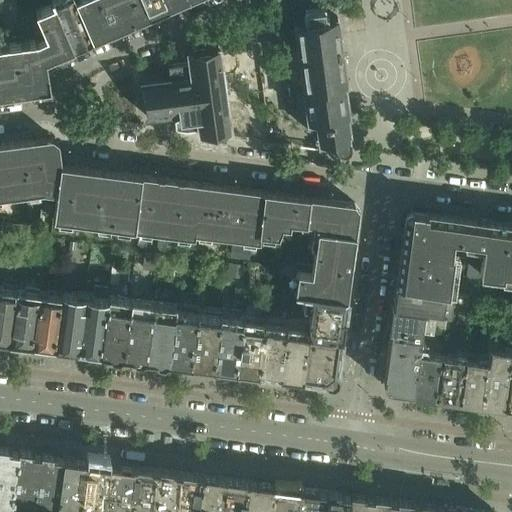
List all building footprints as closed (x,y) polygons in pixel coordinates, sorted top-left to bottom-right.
[(36,11),(44,31),(55,56),(95,39),(77,0),(51,0),(53,3),(36,11)] [(145,0),(77,0),(95,39),(151,14),(145,0)] [(169,7),(166,0),(145,0),(151,14),(169,7)] [(279,22),(283,45),(298,43),(308,118),(316,117),(318,126),(312,127),(315,141),(316,141),(317,148),(319,148),(319,149),(322,149),(321,139),(335,137),(336,144),(336,145),(337,146),(337,147),(338,148),(339,149),(340,150),(342,150),(343,150),(345,150),(347,149),(348,149),(349,148),(349,147),(350,146),(350,145),(351,143),(351,142),(347,113),(348,113),(344,81),(346,80),(337,14),(336,14),(334,4),(332,4),(331,0),(305,0),(281,11),(282,21),(279,22)] [(275,14),(254,22),(256,34),(277,32),(275,14)] [(37,40),(4,44),(11,93),(45,89),(50,82),(46,60),(55,56),(44,31),(36,32),(37,40)] [(0,94),(11,93),(4,44),(0,44),(0,94)] [(200,133),(230,129),(231,129),(219,47),(189,51),(190,61),(168,64),(170,78),(142,81),(147,116),(178,112),(179,120),(175,121),(176,130),(187,132),(199,130),(200,133)] [(52,137),(36,139),(43,191),(57,192),(62,164),(59,141),(52,137)] [(36,139),(0,143),(0,196),(43,191),(36,139)] [(101,224),(108,170),(62,164),(57,192),(54,217),(101,224)] [(134,228),(140,174),(108,170),(101,224),(134,228)] [(202,182),(140,174),(134,228),(194,236),(195,232),(202,182)] [(267,191),(202,182),(195,232),(260,241),(261,233),(267,191)] [(354,202),(267,191),(261,233),(279,235),(281,227),(282,225),(290,226),(290,221),(313,223),(312,229),(317,230),(317,231),(355,235),(359,208),(354,202)] [(499,274),(505,222),(412,210),(406,215),(404,227),(449,233),(448,238),(450,238),(448,253),(450,253),(479,257),(479,259),(469,257),(465,282),(478,284),(479,271),(499,274)] [(33,224),(16,223),(16,224),(2,222),(0,233),(0,235),(14,238),(31,239),(33,224)] [(511,223),(505,222),(499,274),(511,275),(511,223)] [(449,233),(404,227),(397,285),(445,291),(450,253),(448,253),(450,238),(448,238),(449,233)] [(349,278),(355,235),(317,231),(312,272),(349,278)] [(145,251),(143,269),(158,270),(159,252),(145,251)] [(112,262),(110,282),(117,283),(120,263),(112,262)] [(229,262),(227,275),(244,278),(246,265),(229,262)] [(347,300),(349,278),(312,272),(298,270),(295,292),(305,294),(347,300)] [(1,286),(0,285),(0,337),(9,338),(16,288),(16,282),(2,281),(1,286)] [(24,289),(16,288),(9,338),(31,341),(38,290),(39,285),(25,284),(24,289)] [(445,291),(397,285),(394,305),(431,309),(446,311),(449,292),(445,291)] [(50,292),(38,290),(31,341),(54,344),(62,289),(62,288),(51,286),(50,292)] [(85,293),(62,289),(54,344),(77,347),(85,293)] [(108,296),(85,293),(77,347),(101,350),(108,296)] [(108,294),(108,296),(101,350),(122,353),(130,297),(108,294)] [(345,311),(347,300),(305,294),(303,306),(312,307),(309,321),(308,332),(342,337),(345,311)] [(153,300),(130,297),(122,353),(145,356),(153,300)] [(175,303),(153,300),(145,356),(167,359),(174,306),(175,303)] [(431,309),(394,305),(390,332),(419,336),(421,322),(429,323),(430,319),(431,309)] [(198,309),(174,306),(167,359),(190,362),(198,309)] [(220,312),(198,309),(190,362),(212,365),(220,312)] [(242,315),(220,312),(212,365),(235,368),(242,315)] [(242,313),(242,315),(235,368),(257,371),(264,315),(242,313)] [(459,314),(457,323),(469,325),(470,315),(459,314)] [(287,319),(264,315),(257,371),(280,374),(287,319)] [(309,321),(287,319),(280,374),(302,377),(309,321)] [(330,380),(336,376),(342,337),(308,332),(302,377),(330,380)] [(419,336),(390,332),(384,381),(389,389),(411,391),(418,346),(417,345),(419,336)] [(502,404),(510,348),(487,345),(486,355),(477,354),(476,359),(463,356),(457,398),(502,404)] [(426,347),(418,346),(411,391),(434,395),(440,353),(426,351),(426,347)] [(511,348),(510,348),(502,404),(511,405),(511,348)] [(452,355),(440,353),(434,395),(457,398),(463,356),(463,352),(453,350),(452,355)] [(18,449),(0,446),(0,505),(11,507),(18,449)] [(42,452),(18,449),(11,507),(34,510),(42,452)] [(63,455),(42,452),(34,510),(51,511),(56,511),(57,505),(63,455)] [(85,458),(63,455),(57,505),(80,508),(85,458)] [(109,461),(85,458),(80,508),(103,511),(109,461)] [(125,511),(131,464),(109,461),(103,511),(107,511),(125,511)] [(149,511),(156,468),(131,464),(125,511),(149,511)] [(173,511),(178,471),(156,468),(149,511),(173,511)] [(197,511),(202,474),(178,471),(173,511),(197,511)] [(219,511),(224,477),(202,474),(197,511),(219,511)] [(244,511),(249,480),(224,477),(219,511),(244,511)] [(269,511),(274,483),(249,480),(244,511),(269,511)] [(295,511),(300,487),(274,483),(269,511),(295,511)] [(324,511),(328,490),(300,487),(295,511),(324,511)] [(347,511),(351,493),(328,490),(324,511),(347,511)] [(372,511),(374,496),(351,493),(347,511),(372,511)] [(395,511),(397,499),(374,496),(372,511),(395,511)] [(418,511),(420,502),(397,499),(395,511),(418,511)] [(442,511),(444,505),(420,502),(418,511),(442,511)]
